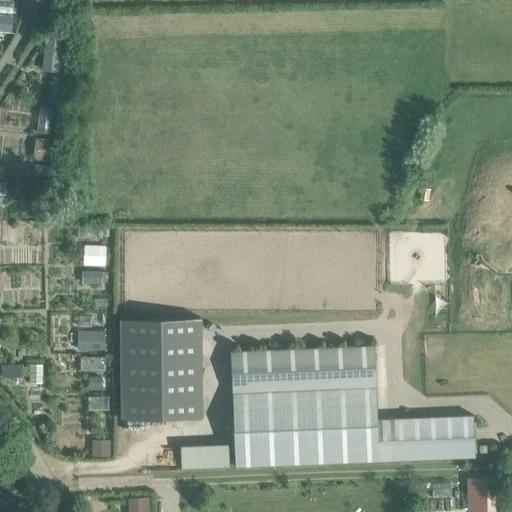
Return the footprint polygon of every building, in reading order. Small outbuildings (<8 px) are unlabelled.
[(0,29),(13,31),(14,14),(0,12),(0,29)] [(45,36),(44,70),(61,71),(62,37),(45,36)] [(50,129),(52,109),(41,107),(39,128),(50,129)] [(421,187),(419,199),(427,200),(428,188),(421,187)] [(109,263),(108,244),(84,245),(85,264),(109,263)] [(121,419),(201,418),(201,318),(120,319),(121,419)] [(107,349),(108,330),(78,328),(78,348),(107,349)] [(377,419),(374,346),(230,351),(235,466),(475,456),(473,415),(377,419)] [(180,445),(181,468),(229,466),(228,443),(180,445)] [(497,478),(476,478),(477,511),(497,510),(497,478)] [(147,511),(147,497),(127,497),(127,511),(147,511)]
